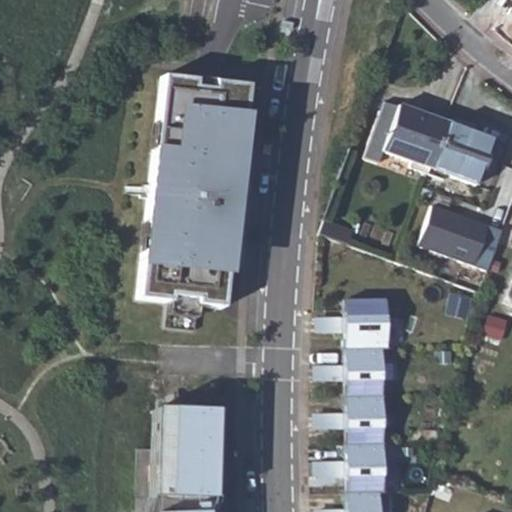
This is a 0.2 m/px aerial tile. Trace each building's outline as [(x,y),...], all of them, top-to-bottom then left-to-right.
[(243,88),(159,79),(135,300),(166,303),(194,306),(219,308),(224,265),(224,259),(242,261),(251,165),(242,165),(243,149),(237,148),(243,88)] [(382,100),(373,125),(387,129),(396,105),(382,100)] [(442,124),(444,121),(396,105),(387,129),(373,125),(361,157),(375,162),(379,150),(409,161),(408,165),(426,172),(442,124)] [(442,124),(426,172),(425,174),(441,180),(443,175),(473,185),(478,171),(483,173),(482,175),(487,176),(498,144),(459,131),(460,130),(442,124)] [(242,165),(251,165),(254,149),(243,149),(242,165)] [(500,229),(430,205),(417,245),(487,269),(500,229)] [(352,230),(324,220),(318,234),(347,244),(352,230)] [(224,265),(242,267),(242,261),(224,259),(224,265)] [(382,299),(342,299),(342,317),(382,316),(382,299)] [(163,328),(192,331),(194,306),(166,303),(163,328)] [(342,317),(341,317),(341,332),(341,350),(378,349),(383,349),(383,316),(382,316),(342,317)] [(341,317),(312,317),(311,333),(341,332),(341,317)] [(378,349),(341,350),(341,366),(342,381),(378,381),(378,349)] [(309,382),(342,381),(341,366),(310,366),(309,382)] [(378,381),(342,381),(342,398),(378,397),(378,381)] [(378,397),(342,398),(342,415),(342,430),(343,430),(378,430),(379,430),(378,397)] [(309,430),(342,430),(342,415),(309,415),(309,430)] [(212,417),(149,416),(147,447),(137,448),(134,502),(131,511),(211,511),(212,510),(212,417)] [(378,430),(343,430),(343,446),(378,445),(378,430)] [(343,446),(342,446),(342,461),(342,477),(343,477),(379,476),(378,445),(343,446)] [(342,461),(309,462),(309,477),(342,477),(342,461)] [(379,476),(343,477),(343,493),(375,493),(379,493),(379,476)] [(343,493),(343,510),(342,511),(375,511),(375,493),(343,493)]
